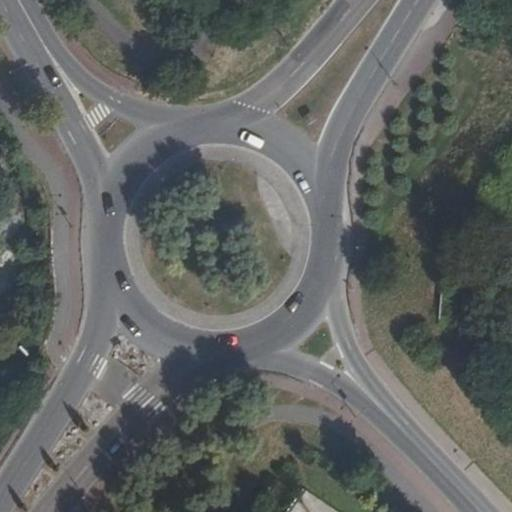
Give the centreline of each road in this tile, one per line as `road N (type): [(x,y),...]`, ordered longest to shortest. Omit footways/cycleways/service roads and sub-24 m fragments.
road 1 (primary): [(104,276),(86,361),(0,497)]
road 2 (primary): [(44,511),(125,410),(171,369),(208,352)]
road 3 (primary): [(321,196),(327,154),(351,100),(413,0)]
road 4 (trunk): [(353,0),(311,52),(251,104),(207,122)]
road 5 (tertiary): [(51,58),(98,223)]
road 6 (tertiary): [(192,123),(108,104),(51,58)]
road 7 (tertiary): [(474,511),(370,403)]
road 8 (primary): [(321,196),(303,164),(276,140),(243,125),(207,122)]
road 9 (primary): [(192,123),(129,158),(108,188),(98,223)]
road 10 (tertiary): [(370,403),(322,274)]
road 11 (primary): [(104,276),(145,329),(208,352)]
road 12 (tertiary): [(256,343),(370,403)]
